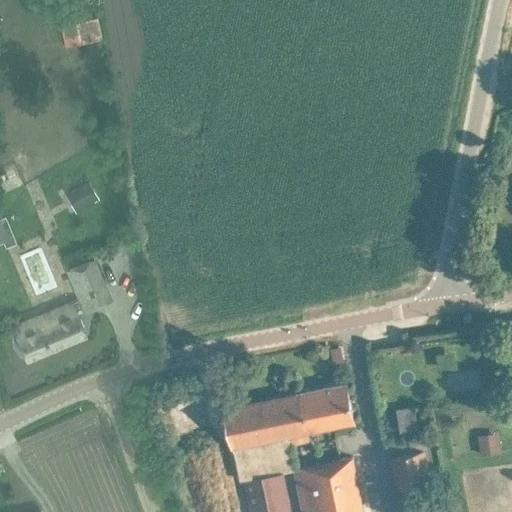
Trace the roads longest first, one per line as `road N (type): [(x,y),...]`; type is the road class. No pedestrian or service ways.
road 1 (unclassified): [(0,431),(176,358),(444,309)]
road 2 (unclassified): [(444,309),(502,0)]
road 3 (unknown): [(104,383),(146,511)]
